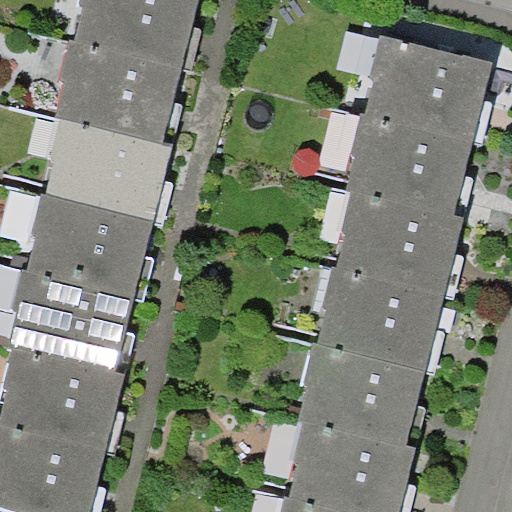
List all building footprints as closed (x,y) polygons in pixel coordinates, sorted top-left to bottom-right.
[(93,47),(195,72),(212,0),(98,0),(96,8),(102,9),(93,47)] [(383,118),(485,143),(504,67),(396,40),(386,79),(392,80),(383,118)] [(77,124),(176,149),(195,72),(93,47),(87,45),(77,84),(83,86),(73,124),(77,124)] [(367,195),(466,220),(485,143),(383,118),(377,117),(367,155),(373,157),(363,195),(367,195)] [(64,202),(166,228),(185,151),(176,149),(77,124),(67,163),(73,165),(64,202)] [(354,273),(456,299),(475,222),(466,220),(367,195),(357,234),(363,236),(354,273)] [(44,279),(146,304),(166,228),(64,202),(58,201),(48,240),(54,241),(44,279)] [(334,350),(436,375),(456,299),(354,273),(348,272),(338,311),(344,312),(334,350)] [(25,355),(127,381),(146,304),(44,279),(39,277),(29,316),(35,318),(25,355)] [(315,427),(417,452),(436,375),(334,350),(329,349),(319,387),(325,389),(315,427)] [(12,434),(114,459),(133,382),(127,381),(25,355),(16,394),(21,396),(12,434)] [(331,511),(408,511),(423,453),(417,452),(315,427),(305,465),(311,467),(302,505),(331,511)] [(0,480),(0,511),(3,511),(100,511),(114,459),(12,434),(6,432),(0,456),(0,471),(2,472),(0,480)] [(331,511),(302,505),(283,500),(279,511),(331,511)]
